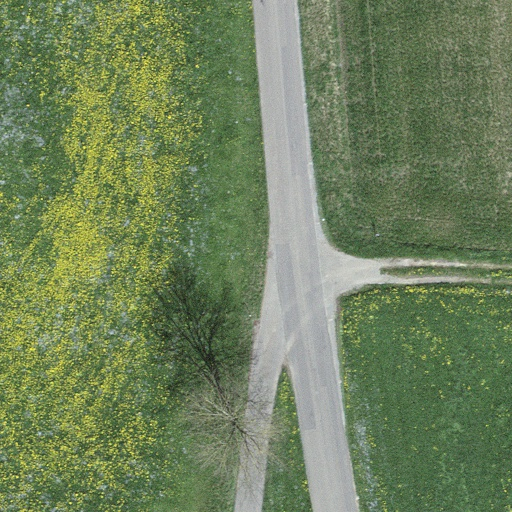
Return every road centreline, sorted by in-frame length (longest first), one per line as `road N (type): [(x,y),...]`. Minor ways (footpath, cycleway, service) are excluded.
road 1 (unclassified): [(341,511),(303,270),(274,0)]
road 2 (track): [(303,270),(511,274)]
